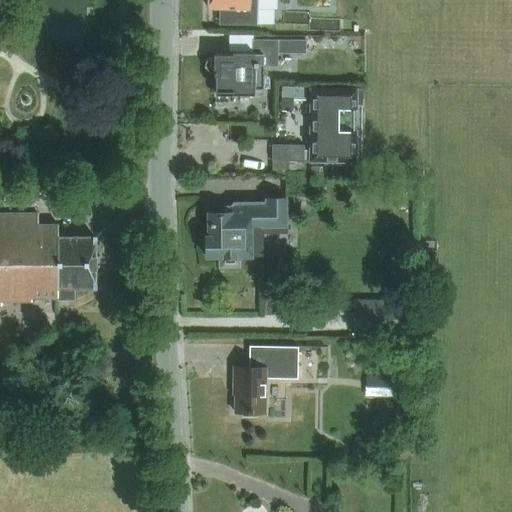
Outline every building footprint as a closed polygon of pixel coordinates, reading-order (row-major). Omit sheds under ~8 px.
[(209,0),(209,9),(221,9),(221,24),(257,24),(256,0),(209,0)] [(205,64),(205,65),(205,66),(206,67),(206,68),(207,70),(208,71),(209,71),(210,72),(212,72),(213,72),(213,75),(214,75),(214,76),(215,76),(215,92),(232,92),(232,95),(254,95),(254,89),(263,89),(263,66),(277,66),(277,54),(307,54),(307,41),(277,41),(253,40),(253,56),(246,56),(246,53),(241,53),(241,55),(214,55),(214,58),(212,58),(210,58),(209,59),(208,60),(207,60),(207,61),(206,62),(205,64)] [(282,86),(281,99),(293,99),(293,86),(282,86)] [(311,161),(356,162),(356,90),(312,89),(311,161)] [(303,161),(304,145),(272,145),(272,161),(303,161)] [(206,252),(207,254),(207,258),(219,257),(219,267),(240,267),(240,257),(252,257),(252,256),(263,256),(262,234),(288,234),(287,199),(265,199),(265,202),(234,202),(234,203),(232,205),(231,205),(231,213),(208,213),(208,236),(206,236),(207,239),(206,241),(205,243),(204,244),(204,246),(204,248),(204,249),(205,250),(205,251),(206,252)] [(74,288),(95,288),(95,237),(62,237),(62,224),(38,224),(38,214),(0,213),(0,306),(2,307),(2,302),(31,302),(31,300),(74,300),(74,288)] [(419,302),(354,302),(354,335),(420,334),(419,302)] [(298,379),(298,347),(257,346),(257,367),(234,367),(234,384),(235,384),(235,412),(265,413),(266,378),(298,379)] [(372,397),(396,398),(396,375),(372,375),(372,397)] [(352,442),(352,450),(381,449),(381,442),(352,442)]
